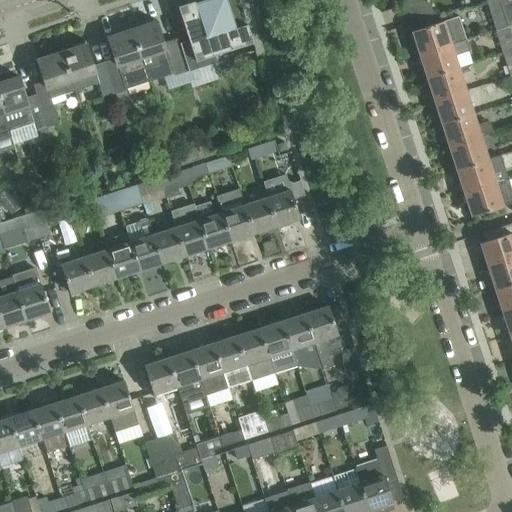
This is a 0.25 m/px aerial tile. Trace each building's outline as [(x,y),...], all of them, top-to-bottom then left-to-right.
[(252,39),(239,0),(197,0),(178,6),(189,40),(180,43),(189,72),(217,63),(214,51),(252,39)] [(428,0),(402,0),(410,23),(434,16),(428,0)] [(508,26),(500,3),(499,0),(486,0),(485,1),(495,30),(508,26)] [(511,24),(511,0),(508,0),(500,3),(508,26),(511,24)] [(457,17),(443,21),(412,31),(420,55),(464,40),(457,17)] [(156,21),(131,29),(133,36),(144,68),(149,81),(163,76),(173,73),(174,76),(185,73),(189,72),(180,43),(178,38),(163,42),(156,21)] [(501,48),(511,44),(511,38),(508,26),(495,30),(501,48)] [(131,29),(108,37),(117,64),(106,68),(114,94),(125,91),(124,89),(149,81),(144,68),(133,36),(131,29)] [(466,40),(464,40),(420,55),(427,78),(458,68),(472,63),(468,51),(470,50),(466,40)] [(95,72),(86,44),(62,52),(74,91),(98,83),(103,98),(114,94),(106,68),(95,72)] [(38,59),(40,66),(46,87),(35,91),(49,132),(54,130),(53,125),(59,123),(50,98),(74,91),(62,52),(38,59)] [(466,90),(458,68),(427,78),(434,101),(466,90)] [(27,104),(19,76),(0,82),(0,101),(9,130),(32,122),(35,131),(39,130),(40,133),(43,132),(45,139),(51,138),(49,132),(35,91),(38,100),(27,104)] [(473,113),(466,90),(434,101),(442,123),(473,113)] [(0,101),(0,139),(10,136),(8,130),(9,130),(0,101)] [(477,125),(473,113),(442,123),(449,146),(481,136),(493,132),(489,121),(477,125)] [(488,159),(481,136),(449,146),(456,169),(488,159)] [(214,154),(223,152),(218,139),(210,142),(214,154)] [(274,140),(255,146),(248,149),(251,159),(278,150),(274,140)] [(214,154),(210,142),(177,152),(181,165),(214,154)] [(284,142),(277,144),(279,152),(286,150),(284,142)] [(501,155),(488,159),(456,169),(464,192),(509,177),(501,155)] [(208,173),(222,168),(219,158),(205,163),(208,173)] [(208,173),(205,163),(192,167),(195,177),(208,173)] [(163,187),(176,183),(173,173),(160,178),(163,187)] [(464,192),(471,216),(511,203),(511,187),(509,177),(464,192)] [(163,187),(160,178),(146,182),(149,192),(163,187)] [(117,202),(130,198),(127,188),(114,192),(117,202)] [(239,189),(216,197),(221,212),(231,241),(253,233),(244,205),(239,189)] [(300,218),(290,190),(267,197),(276,226),(300,218)] [(117,202),(114,192),(101,197),(104,206),(117,202)] [(276,226),(267,197),(244,205),(253,233),(276,226)] [(58,215),(71,211),(68,201),(55,205),(58,215)] [(45,219),(58,215),(55,205),(31,213),(39,237),(50,234),(45,219)] [(231,241),(221,212),(198,220),(208,248),(231,241)] [(7,221),(10,231),(23,226),(27,241),(39,237),(31,213),(7,221)] [(136,222),(142,238),(130,242),(139,270),(162,263),(153,234),(148,218),(136,222)] [(208,248),(198,220),(176,227),(185,256),(208,248)] [(0,233),(10,231),(7,221),(0,222),(0,241),(1,241),(1,240),(0,237),(0,233)] [(511,223),(508,225),(510,233),(480,243),(488,266),(511,258),(511,223)] [(185,256),(176,227),(153,234),(162,263),(185,256)] [(127,233),(104,240),(107,249),(117,278),(139,270),(130,242),(127,233)] [(117,278),(107,249),(84,257),(94,285),(117,278)] [(94,285),(84,257),(61,264),(70,293),(94,285)] [(511,283),(511,258),(488,266),(495,289),(511,283)] [(12,274),(12,276),(26,320),(50,312),(35,267),(12,274)] [(12,276),(0,279),(0,315),(4,327),(26,320),(12,276)] [(511,308),(511,283),(495,289),(502,312),(511,308)] [(328,306),(305,313),(307,320),(321,363),(323,369),(332,366),(328,355),(331,355),(341,351),(344,373),(361,368),(340,303),(329,306),(328,306)] [(511,308),(502,312),(510,335),(511,334),(511,308)] [(305,313),(282,321),(284,328),(291,349),(297,365),(307,362),(308,367),(321,363),(307,320),(305,313)] [(282,321),(259,328),(262,335),(269,357),(274,372),(297,365),(291,349),(284,328),(282,321)] [(259,328),(236,336),(239,343),(251,380),(255,392),(278,385),(274,372),(269,357),(262,335),(259,328)] [(236,336),(213,343),(216,350),(228,387),(251,380),(239,343),(236,336)] [(213,343),(191,350),(193,358),(205,395),(209,407),(232,400),(228,387),(216,350),(213,343)] [(191,350),(168,358),(170,365),(177,386),(182,402),(186,414),(209,407),(205,395),(193,358),(191,350)] [(168,358),(144,365),(147,373),(153,394),(177,386),(170,365),(168,358)] [(124,380),(101,388),(103,395),(110,416),(115,431),(138,423),(130,399),(124,380)] [(101,388),(78,395),(80,402),(87,424),(110,416),(103,395),(101,388)] [(78,395),(55,403),(57,410),(64,431),(69,445),(69,447),(92,439),(87,424),(80,402),(78,395)] [(156,438),(173,433),(162,400),(146,405),(156,438)] [(55,403),(32,410),(34,417),(41,439),(46,453),(69,445),(64,431),(57,410),(55,403)] [(313,417),(326,413),(323,403),(310,407),(313,417)] [(372,403),(350,411),(353,421),(364,418),(366,426),(378,422),(372,403)] [(290,424),(313,417),(310,407),(287,414),(290,424)] [(32,410),(9,418),(11,425),(18,446),(41,439),(34,417),(32,410)] [(350,411),(333,416),(337,427),(353,421),(350,411)] [(268,431),(290,424),(287,414),(264,422),(268,431)] [(9,418),(0,420),(0,466),(0,468),(23,460),(18,446),(11,425),(9,418)] [(245,439),(268,431),(264,422),(241,429),(245,439)] [(296,441),(318,433),(314,422),(292,429),(296,441)] [(222,446),(245,439),(241,429),(219,436),(222,446)] [(296,441),(292,429),(269,437),(273,449),(275,454),(297,447),(295,441),(296,441)] [(167,474),(178,470),(166,435),(156,438),(167,474)] [(222,446),(219,436),(205,441),(194,444),(199,457),(209,454),(208,451),(222,446)] [(250,455),(273,449),(269,437),(246,444),(250,455)] [(155,478),(167,474),(156,438),(143,442),(155,478)] [(250,455),(246,444),(232,448),(235,460),(250,455)] [(382,511),(381,507),(393,503),(386,484),(397,480),(386,446),(374,449),(377,459),(355,467),(356,468),(355,468),(369,511),(382,511)] [(203,471),(218,466),(214,455),(210,456),(209,454),(199,457),(203,471)] [(365,511),(369,511),(355,468),(333,476),(344,511),(365,511)] [(171,485),(170,485),(178,509),(190,505),(178,470),(167,474),(171,485)] [(167,474),(155,478),(137,483),(139,490),(132,492),(136,503),(142,501),(141,495),(170,485),(171,485),(167,474)] [(110,493),(132,486),(129,476),(106,483),(110,493)] [(344,511),(333,476),(310,484),(319,511),(344,511)] [(286,489),(287,491),(293,511),(319,511),(310,484),(309,481),(286,489)] [(106,483),(84,491),(87,501),(110,493),(106,483)] [(83,485),(71,489),(73,494),(61,498),(64,508),(87,501),(84,491),(83,485)] [(293,511),(287,491),(264,499),(268,511),(293,511)] [(113,510),(136,503),(132,492),(110,499),(113,510)] [(31,511),(26,495),(12,500),(15,511),(31,511)] [(51,511),(64,508),(61,498),(48,502),(50,511),(51,511)] [(113,511),(113,510),(110,499),(87,506),(88,511),(113,511)]
